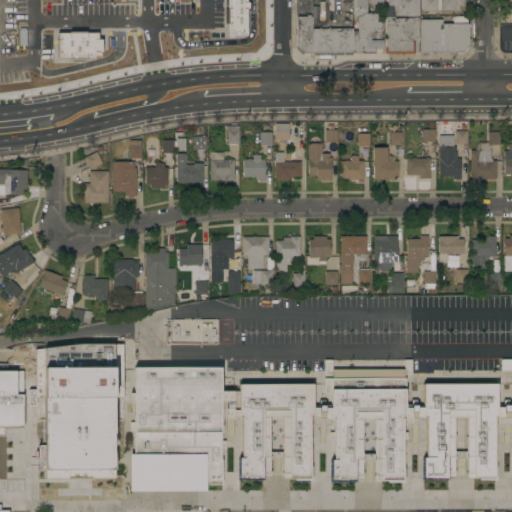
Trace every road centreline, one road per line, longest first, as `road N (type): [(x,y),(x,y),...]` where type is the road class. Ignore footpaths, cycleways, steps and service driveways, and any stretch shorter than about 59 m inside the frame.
road 1 (residential): [(53,150),(56,223),(65,238),(79,241),(251,209),(511,207)]
road 2 (secondary): [(486,74),(239,73),(132,89)]
road 3 (secondary): [(60,135),(196,105)]
road 4 (secondary): [(284,100),(406,100)]
